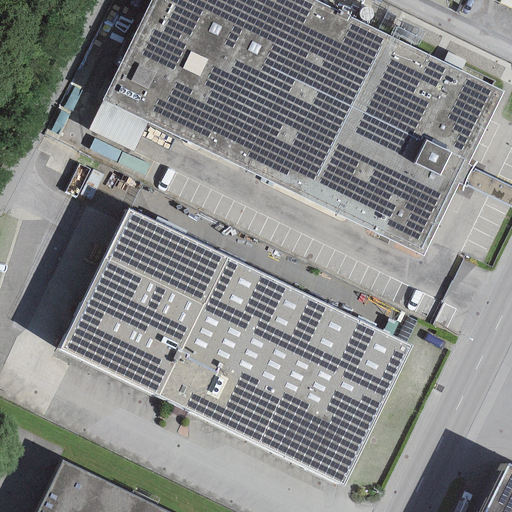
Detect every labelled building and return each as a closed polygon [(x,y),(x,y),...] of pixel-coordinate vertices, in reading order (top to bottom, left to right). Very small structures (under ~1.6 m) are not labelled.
[(503,94),(310,0),(150,0),(102,101),(422,258),(459,182),(467,166),(503,94)] [(511,188),(467,166),(459,182),(511,207),(511,188)] [(411,346),(128,210),(61,348),(343,486),(411,346)] [(165,511),(62,461),(36,511),(165,511)] [(511,511),(511,465),(507,463),(483,511),(511,511)]
